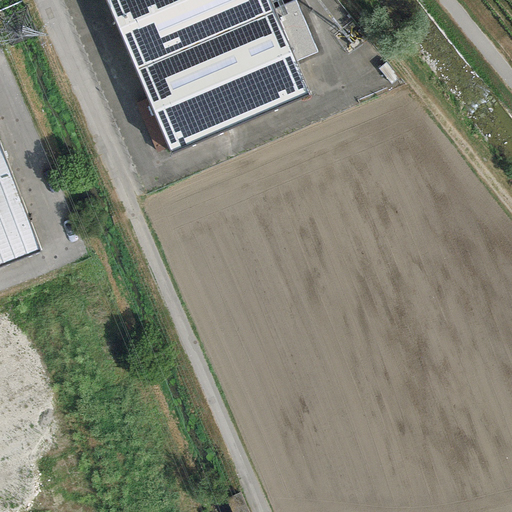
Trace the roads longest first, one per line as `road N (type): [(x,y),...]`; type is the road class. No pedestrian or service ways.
road 1 (unclassified): [(47,0),(251,511)]
road 2 (track): [(511,207),(424,97)]
